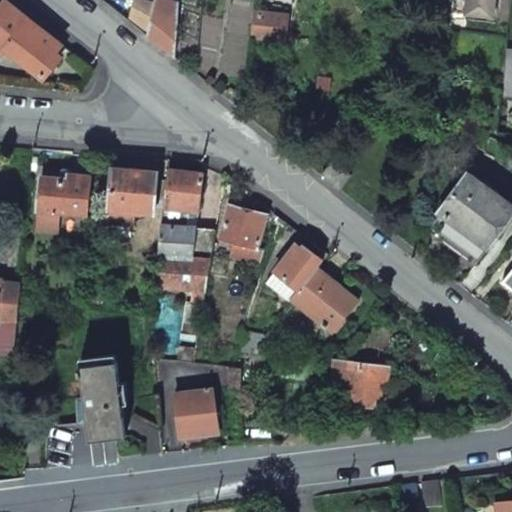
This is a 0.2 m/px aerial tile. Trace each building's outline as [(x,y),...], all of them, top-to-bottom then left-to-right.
[(6,47),(43,77),(52,66),(60,56),(54,51),(60,43),(7,0),(3,0),(0,4),(0,48),(3,51),(6,47)] [(177,58),(179,5),(166,0),(157,0),(150,36),(177,58)] [(453,0),(452,16),(466,18),(495,20),(497,0),(453,0)] [(511,54),(506,54),(501,96),(511,97),(511,54)] [(334,161),(323,175),(341,189),(346,182),(352,175),(334,161)] [(186,171),(168,168),(167,183),(164,210),(162,210),(161,224),(186,226),(188,211),(198,212),(203,173),(186,171)] [(135,171),(113,170),(109,223),(134,225),(134,214),(153,216),(154,209),(155,182),(156,172),(135,171)] [(511,214),(511,203),(470,172),(441,211),(440,213),(440,216),(441,219),(443,221),(443,222),(445,223),(440,230),(459,245),(479,260),(511,214)] [(43,179),(39,211),(37,230),(57,233),(59,213),(87,216),(92,178),(70,176),(69,182),(56,180),(43,179)] [(164,183),(155,182),(154,209),(162,210),(164,183)] [(248,210),(229,205),(220,238),(234,242),(230,256),(261,263),(265,250),(258,248),(267,215),(248,210)] [(186,226),(161,224),(155,285),(194,289),(192,302),(188,302),(184,333),(199,334),(217,229),(186,226)] [(283,257),(273,270),(297,289),(314,267),(322,259),(312,252),(302,245),(300,248),(295,243),(289,251),(284,247),(279,254),(283,257)] [(297,289),(289,298),(332,331),(357,301),(336,284),(314,267),(297,289)] [(0,344),(16,346),(21,284),(3,282),(0,319),(0,344)] [(0,344),(0,353),(14,355),(16,346),(0,344)] [(327,401),(377,408),(378,398),(380,387),(385,388),(388,368),(334,360),(327,401)] [(117,361),(81,365),(91,440),(108,437),(126,435),(117,361)] [(243,368),(231,367),(231,389),(243,390),(243,368)] [(176,394),(182,437),(189,436),(189,442),(202,440),(201,434),(211,433),(220,431),(214,389),(176,394)] [(511,511),(511,472),(502,475),(506,505),(496,506),(496,511),(511,511)] [(436,482),(420,484),(424,509),(440,507),(436,482)] [(415,485),(393,488),(395,503),(417,500),(415,485)]
